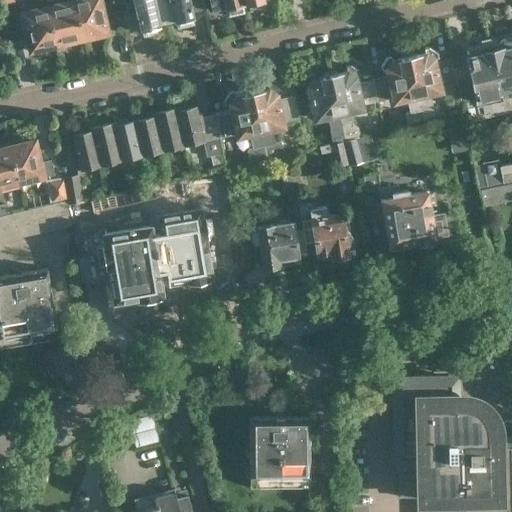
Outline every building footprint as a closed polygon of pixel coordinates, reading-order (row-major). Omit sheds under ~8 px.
[(82,38),(74,0),(73,0),(62,0),(63,2),(46,6),(55,44),(82,38)] [(82,38),(106,32),(98,0),(74,0),(82,38)] [(166,20),(161,0),(133,0),(140,29),(142,28),(143,36),(159,32),(157,24),(159,24),(159,22),(166,20)] [(161,0),(166,20),(174,18),(175,21),(176,21),(178,28),(193,24),(191,15),(192,15),(191,8),(204,5),(202,0),(161,0)] [(242,0),(210,0),(213,9),(225,6),(225,8),(226,8),(228,16),(243,12),(242,5),(244,5),(242,0)] [(242,0),(244,5),(248,4),(250,11),(264,8),(261,0),(242,0)] [(33,9),(31,3),(20,5),(30,50),(55,44),(46,6),(33,9)] [(511,36),(498,40),(499,44),(491,46),(504,108),(511,106),(511,36)] [(469,66),(453,69),(456,85),(460,104),(467,102),(471,118),(505,110),(504,108),(491,46),(482,47),(481,44),(465,47),(469,66)] [(435,64),(434,59),(439,57),(438,52),(429,47),(424,48),(425,53),(409,57),(421,111),(423,121),(440,116),(438,106),(431,107),(428,93),(441,90),(441,89),(456,85),(453,69),(450,60),(435,64)] [(373,79),(378,102),(393,98),(394,101),(407,98),(410,112),(405,114),(408,125),(423,121),(421,111),(409,57),(392,61),(391,56),(384,58),(380,64),(381,70),(387,69),(388,75),(373,79)] [(378,102),(373,79),(356,83),(355,76),(360,75),(359,70),(351,65),(346,66),(347,71),(330,74),(345,140),(361,137),(358,127),(352,123),(349,111),(362,108),(361,105),(378,102)] [(309,91),(313,110),(316,119),(329,116),(332,130),(330,130),(333,143),(343,141),(345,140),(330,74),(313,78),(312,74),(307,75),(301,83),(302,88),(308,86),(309,91)] [(298,113),(293,94),(278,98),(277,94),(281,93),(280,88),(272,83),(267,84),(268,88),(252,92),(264,146),(267,158),(276,156),(276,157),(285,154),(284,154),(281,141),(275,142),(272,129),(284,126),(283,123),(299,120),(298,113)] [(235,96),(234,91),(229,92),(224,101),(225,105),(230,104),(231,110),(216,113),(220,137),(237,134),(237,137),(250,134),(253,147),(249,148),(247,151),(250,163),(267,158),(264,146),(252,92),(235,96)] [(313,110),(309,91),(293,94),(298,113),(313,110)] [(187,107),(187,104),(175,107),(185,146),(203,141),(206,157),(210,156),(212,165),(222,163),(220,154),(222,153),(220,137),(216,113),(199,117),(197,105),(187,107)] [(175,107),(155,112),(164,150),(185,146),(175,107)] [(164,150),(155,112),(145,114),(146,117),(135,120),(143,155),(164,150)] [(122,119),(113,121),(122,160),(143,155),(135,120),(123,123),(122,119)] [(122,160),(113,121),(92,126),(101,165),(122,160)] [(101,165),(92,126),(80,129),(80,133),(72,135),(80,170),(101,165)] [(349,166),(362,162),(376,159),(370,134),(361,137),(345,140),(343,141),(347,159),(348,164),(349,166)] [(348,164),(347,159),(343,141),(333,143),(320,146),(322,153),(331,151),(335,167),(348,164)] [(8,147),(16,182),(42,176),(33,142),(8,147)] [(0,192),(1,192),(0,186),(16,182),(8,147),(0,149),(0,192)] [(285,154),(276,157),(282,195),(291,193),(291,192),(296,191),(297,191),(291,153),(285,154)] [(503,184),(498,160),(482,163),(487,187),(503,184)] [(511,163),(500,166),(503,183),(511,181),(511,163)] [(68,205),(82,201),(78,174),(63,177),(67,200),(68,205)] [(365,190),(378,188),(375,174),(363,177),(365,190)] [(46,204),(67,200),(63,177),(49,179),(51,191),(43,193),(46,204)] [(511,183),(481,191),(484,207),(511,200),(511,183)] [(444,213),(431,215),(426,190),(408,193),(407,189),(398,191),(396,184),(378,188),(389,246),(417,240),(418,244),(423,247),(431,245),(434,241),(434,237),(448,234),(444,213)] [(154,186),(91,200),(93,211),(156,197),(154,186)] [(303,241),(298,205),(296,191),(291,192),(291,193),(293,204),(286,205),(289,221),(257,227),(257,228),(253,229),(251,232),(253,242),(256,245),(259,244),(263,266),(298,260),(297,254),(305,253),(303,241)] [(62,228),(72,226),(66,200),(55,203),(59,217),(62,228)] [(0,215),(9,213),(7,203),(0,204),(0,215)] [(44,206),(50,231),(62,228),(59,217),(55,203),(44,206)] [(310,203),(298,205),(303,241),(314,239),(317,258),(354,252),(347,212),(327,215),(326,205),(310,207),(310,203)] [(38,234),(50,231),(44,206),(32,208),(38,234)] [(20,211),(26,236),(38,234),(32,208),(20,211)] [(15,239),(26,236),(20,211),(9,214),(15,239)] [(0,216),(0,229),(3,242),(15,239),(9,214),(0,216)] [(116,298),(159,293),(158,285),(214,278),(210,249),(220,248),(218,229),(207,231),(205,216),(153,223),(154,231),(109,236),(111,249),(98,251),(100,266),(112,265),(116,298)] [(0,337),(28,332),(57,328),(47,268),(0,275),(0,337)] [(437,383),(436,371),(394,372),(396,492),(426,492),(463,492),(462,511),(511,511),(511,480),(511,441),(492,442),(491,406),(467,407),(467,394),(461,394),(461,383),(437,383)] [(250,486),(280,485),(310,485),(309,415),(249,416),(250,486)] [(177,499),(175,491),(134,502),(136,510),(128,511),(193,511),(189,495),(177,499)]
